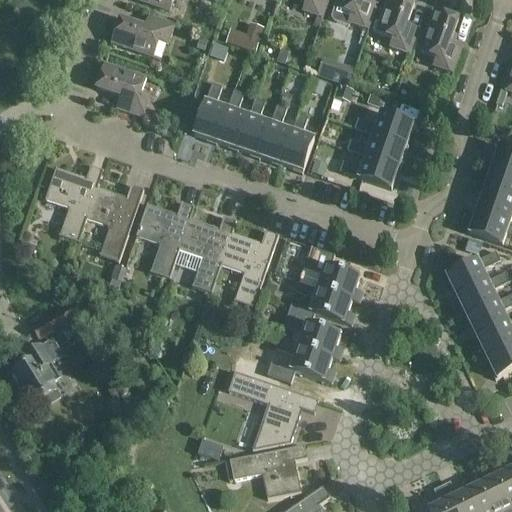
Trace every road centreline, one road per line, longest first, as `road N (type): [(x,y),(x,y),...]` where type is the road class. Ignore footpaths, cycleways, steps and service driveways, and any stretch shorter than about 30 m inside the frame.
road 1 (residential): [(411,247),(69,135),(64,113),(103,0)]
road 2 (residential): [(363,493),(352,448),(354,410),(411,247)]
road 3 (residential): [(411,247),(424,212),(453,196),(467,156),(459,128),(496,27)]
road 4 (residential): [(363,493),(511,424)]
